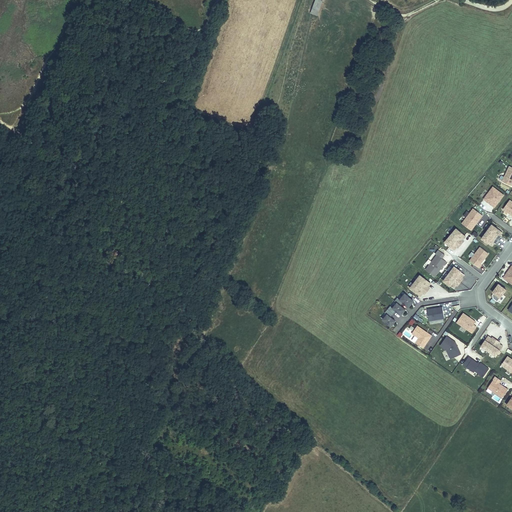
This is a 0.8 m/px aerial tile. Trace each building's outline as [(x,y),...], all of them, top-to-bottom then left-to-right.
[(323,0),(321,0),(315,0),(313,14),(320,16),(323,0)] [(502,181),(511,185),(511,184),(511,166),(509,165),(502,181)] [(483,199),(494,207),(503,195),(493,187),(483,199)] [(511,201),(509,200),(503,209),(511,215),(511,201)] [(462,223),(471,230),(482,215),(473,208),(462,223)] [(491,224),(481,238),(490,244),(493,241),(494,242),(495,243),(500,236),(499,235),(498,234),(500,230),(491,224)] [(445,242),(453,249),(456,245),(457,246),(458,247),(464,240),(463,239),(462,239),(464,235),(456,228),(445,242)] [(469,260),(479,267),(481,263),(480,263),(488,252),(480,246),(469,260)] [(425,269),(434,276),(446,261),(437,254),(425,269)] [(511,282),(511,264),(510,268),(511,269),(508,272),(507,272),(503,276),(511,282)] [(454,266),(443,280),(453,288),(456,284),(457,285),(458,286),(464,279),(462,278),(461,277),(464,274),(454,266)] [(420,275),(410,287),(419,295),(421,292),(423,293),(424,294),(429,287),(428,286),(427,285),(429,282),(420,275)] [(507,288),(499,282),(493,290),(495,291),(493,293),(494,296),(498,300),(501,296),(507,288)] [(413,301),(405,293),(400,299),(397,297),(394,300),(397,302),(392,307),(390,305),(384,312),(387,314),(382,319),(390,326),(395,321),(391,317),(396,311),(400,314),(405,309),(400,305),(403,302),(408,306),(411,302),(412,303),(413,301)] [(427,308),(429,319),(444,317),(443,306),(427,308)] [(473,324),(475,321),(463,312),(456,322),(471,332),(476,326),(473,324)] [(415,342),(422,348),(426,342),(425,341),(427,338),(429,338),(431,335),(416,325),(411,333),(418,338),(415,342)] [(461,354),(456,345),(455,345),(454,343),(455,342),(446,336),(440,345),(446,349),(450,359),(461,354)] [(481,346),(495,356),(501,347),(498,344),(499,343),(499,342),(492,337),(490,339),(489,339),(487,337),(481,346)] [(511,358),(507,355),(501,364),(511,371),(511,358)] [(474,370),(483,377),(488,369),(480,362),(479,363),(479,364),(477,363),(468,357),(463,364),(473,372),(474,370)] [(495,375),(487,387),(502,396),(508,388),(499,382),(501,379),(495,375)]
